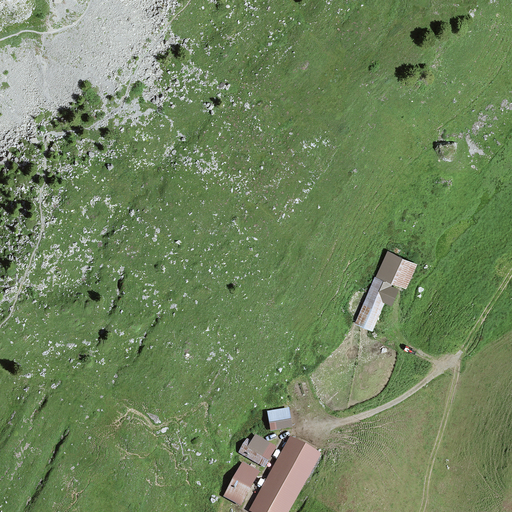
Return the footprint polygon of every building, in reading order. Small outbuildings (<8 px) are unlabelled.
[(390,306),(397,290),(403,292),(416,264),(386,250),(353,323),(370,331),(381,309),(385,310),(387,305),(390,306)] [(294,412),(272,416),(275,433),(297,430),(294,412)] [(246,440),(239,454),(266,468),(277,447),(255,436),(251,442),(246,440)] [(290,438),(249,511),(289,511),(321,455),(290,438)] [(242,464),(224,498),(242,507),(260,473),(242,464)]
